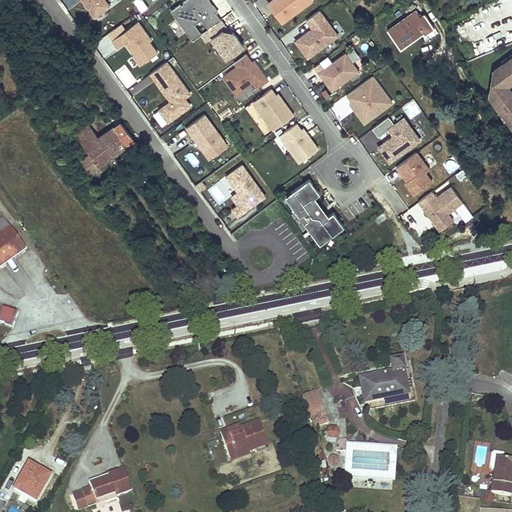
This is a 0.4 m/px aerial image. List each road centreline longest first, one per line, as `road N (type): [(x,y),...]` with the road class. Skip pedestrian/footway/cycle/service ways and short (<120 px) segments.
road 1 (secondary): [(0,357),(511,250)]
road 2 (residential): [(48,0),(239,256)]
road 3 (residential): [(238,0),(343,153)]
road 4 (residential): [(448,379),(430,511)]
road 5 (residential): [(241,267),(269,278),(281,250),(263,237),(239,256)]
